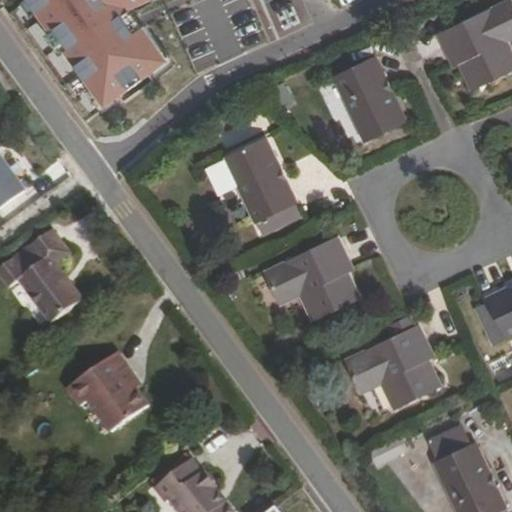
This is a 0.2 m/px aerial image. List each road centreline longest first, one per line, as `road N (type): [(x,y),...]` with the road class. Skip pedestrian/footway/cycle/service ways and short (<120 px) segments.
road 1 (residential): [(94,172),(343,511)]
road 2 (residential): [(506,241),(425,271),(400,258),(388,237),(379,201),(394,176),(445,156),(474,171)]
road 3 (residential): [(206,82),(387,0)]
road 4 (residential): [(0,42),(94,172)]
road 5 (residential): [(206,82),(94,172)]
